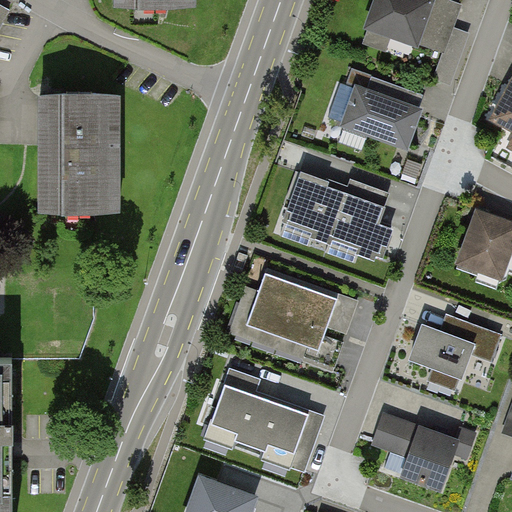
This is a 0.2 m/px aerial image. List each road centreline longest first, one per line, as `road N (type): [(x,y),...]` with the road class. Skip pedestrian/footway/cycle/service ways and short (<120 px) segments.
road 1 (tertiary): [(97,511),(245,102)]
road 2 (residential): [(448,154),(329,484),(405,511)]
road 3 (residential): [(41,0),(245,102)]
road 4 (residential): [(504,0),(448,154)]
